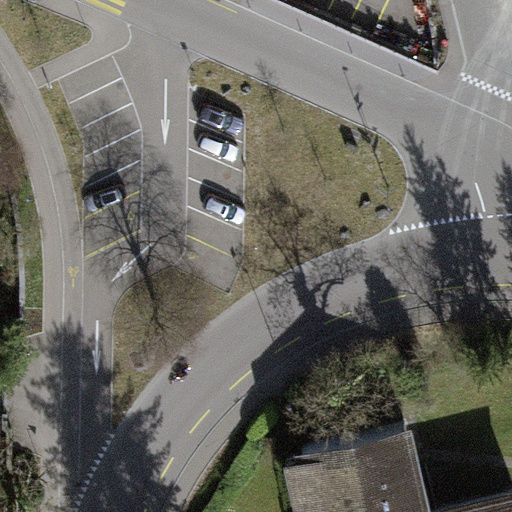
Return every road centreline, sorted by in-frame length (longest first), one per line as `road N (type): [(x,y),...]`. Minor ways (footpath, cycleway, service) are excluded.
road 1 (tertiary): [(489,253),(340,285),(241,340),(164,418),(116,511)]
road 2 (tertiary): [(467,145),(149,0)]
road 3 (unclassified): [(481,0),(492,63),(467,145)]
